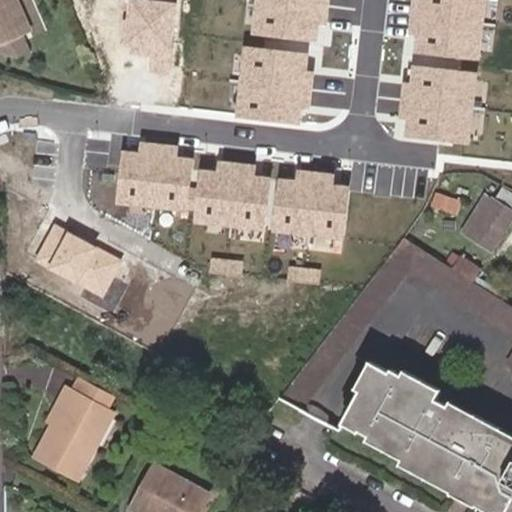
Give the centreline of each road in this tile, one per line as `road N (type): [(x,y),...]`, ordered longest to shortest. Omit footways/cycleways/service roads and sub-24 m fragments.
road 1 (residential): [(0,109),(357,147)]
road 2 (residential): [(404,511),(268,436)]
road 3 (residential): [(357,147),(375,0)]
